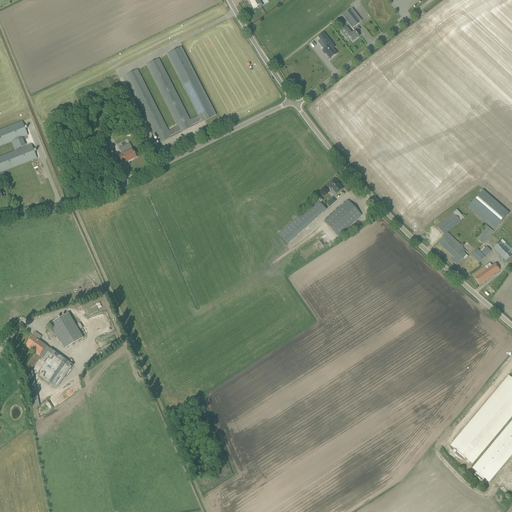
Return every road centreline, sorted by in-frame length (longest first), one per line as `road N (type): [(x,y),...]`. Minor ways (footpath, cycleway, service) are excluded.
road 1 (unclassified): [(0,217),(95,196),(291,99)]
road 2 (unclassified): [(511,324),(396,222),(296,105)]
road 3 (unclassified): [(296,105),(422,6)]
